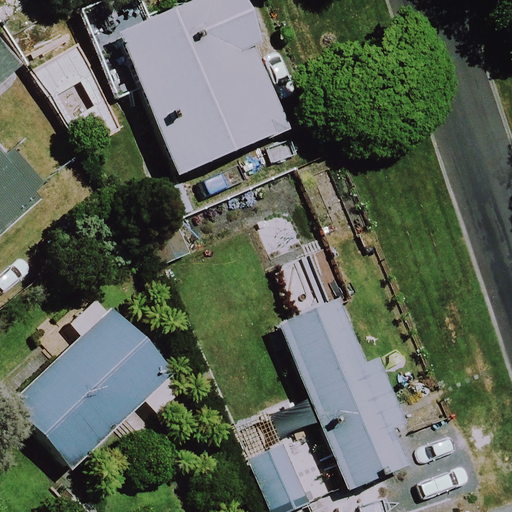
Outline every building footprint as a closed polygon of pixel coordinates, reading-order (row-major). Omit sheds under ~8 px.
[(280,136),(224,0),(207,0),(105,42),(164,184),(280,136)] [(0,78),(11,70),(0,56),(0,78)] [(0,229),(29,205),(0,170),(0,229)] [(187,218),(173,189),(139,204),(152,234),(187,218)] [(340,495),(401,467),(393,450),(406,444),(371,368),(358,374),(328,308),(266,336),(340,495)] [(158,382),(97,317),(0,407),(0,413),(58,476),(158,382)]
